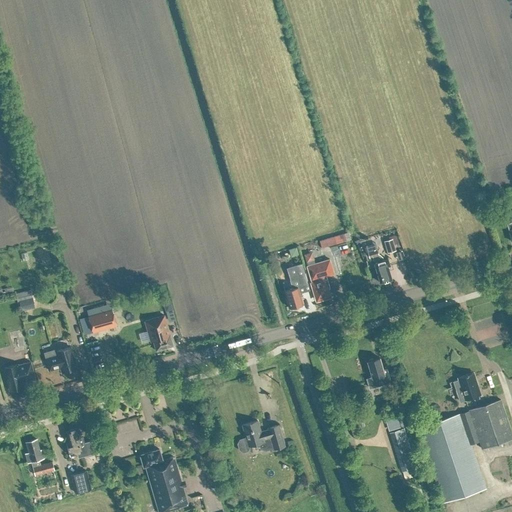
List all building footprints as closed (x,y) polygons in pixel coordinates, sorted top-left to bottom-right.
[(344,233),(319,240),(321,247),(346,240),(344,233)] [(389,252),(394,251),(394,250),(395,250),(394,244),(397,243),(395,234),(388,236),(389,239),(383,240),(387,252),(389,251),(389,252)] [(291,256),(298,254),(296,246),(288,248),(291,256)] [(378,254),(376,249),(367,251),(368,257),(372,256),(380,282),(391,279),(387,265),(389,265),(387,258),(383,259),(382,256),(379,254),(378,254)] [(307,263),(316,261),(314,250),(305,252),(307,263)] [(326,287),(329,286),(325,275),(334,273),(329,258),(306,265),(316,300),(318,299),(320,300),(322,299),(323,298),(329,296),(326,287)] [(307,283),(303,269),(296,270),(301,285),(307,283)] [(297,286),(295,278),(287,280),(289,288),(284,290),(289,307),(291,307),(292,308),(296,307),(296,305),(302,304),(299,294),(301,293),(299,285),(297,286)] [(14,291),(13,285),(0,288),(0,294),(0,295),(14,291)] [(18,300),(32,296),(30,289),(15,293),(17,300),(18,300)] [(21,311),(35,307),(32,296),(18,300),(21,311)] [(113,307),(89,314),(93,330),(118,324),(113,307)] [(173,345),(169,334),(164,314),(144,320),(150,340),(152,339),(156,350),(173,345)] [(61,372),(77,367),(71,346),(54,350),(55,354),(44,357),(48,371),(59,367),(61,372)] [(383,368),(379,357),(367,361),(372,377),(367,379),(369,386),(392,380),(388,367),(383,368)] [(34,377),(30,361),(17,365),(17,363),(4,367),(9,389),(23,386),(21,380),(34,377)] [(472,372),(457,377),(458,378),(452,380),(459,401),(473,396),(474,400),(479,398),(478,395),(479,394),(478,390),(479,390),(475,377),(473,378),(472,372)] [(398,400),(394,387),(387,390),(389,397),(389,398),(390,402),(398,400)] [(481,448),(511,437),(511,434),(500,399),(468,409),(461,413),(417,427),(442,502),(485,488),(471,443),(479,440),(481,448)] [(260,431),(257,419),(241,424),(245,437),(239,439),(237,443),(239,449),(243,451),(247,450),(249,446),(249,445),(258,442),(259,447),(264,450),(273,447),(273,448),(284,445),(278,424),(267,427),(268,429),(260,431)] [(402,471),(407,469),(417,466),(403,423),(397,424),(398,429),(389,432),(402,471)] [(84,442),(82,436),(80,435),(78,427),(66,430),(71,446),(68,447),(70,455),(76,453),(77,457),(98,451),(91,440),(84,442)] [(39,449),(36,438),(25,441),(28,452),(25,453),(27,462),(31,461),(35,474),(54,469),(52,461),(40,464),(38,459),(43,457),(41,449),(39,449)] [(163,459),(159,447),(138,453),(142,467),(145,466),(157,511),(163,511),(179,507),(187,504),(187,503),(188,503),(183,487),(186,486),(184,479),(181,480),(174,456),(173,456),(163,459)] [(75,492),(90,488),(86,470),(70,474),(75,492)]
